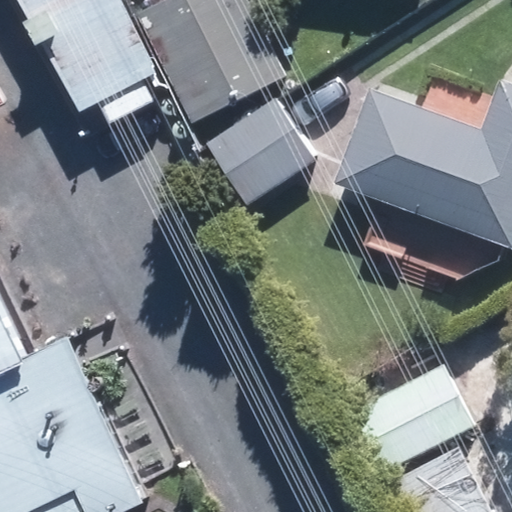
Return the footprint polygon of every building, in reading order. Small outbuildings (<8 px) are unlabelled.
[(24,0),(80,107),(161,65),(126,0),(24,0)] [(289,74),(252,0),(159,0),(138,10),(194,121),(289,74)] [(511,243),(511,76),(503,73),(484,124),(372,82),(336,177),(511,243)] [(249,202),(317,156),(281,100),(212,146),(249,202)] [(30,358),(0,295),(0,511),(59,511),(52,497),(69,489),(9,368),(30,358)] [(389,466),(478,422),(446,359),(358,403),(389,466)] [(411,511),(488,511),(494,509),(460,444),(394,476),(411,511)]
